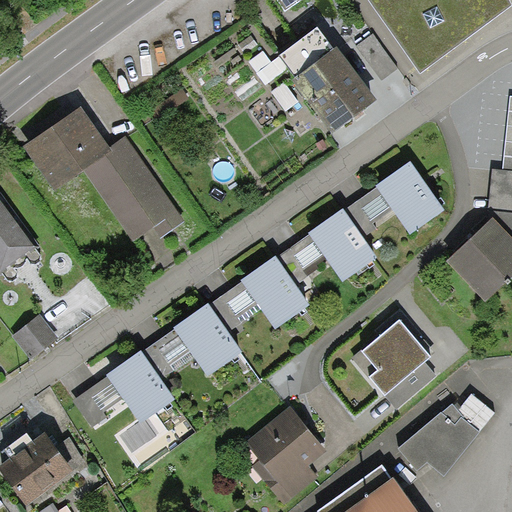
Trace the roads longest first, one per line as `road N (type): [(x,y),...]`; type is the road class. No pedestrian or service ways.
road 1 (residential): [(511,47),(0,400)]
road 2 (primary): [(0,103),(136,0)]
